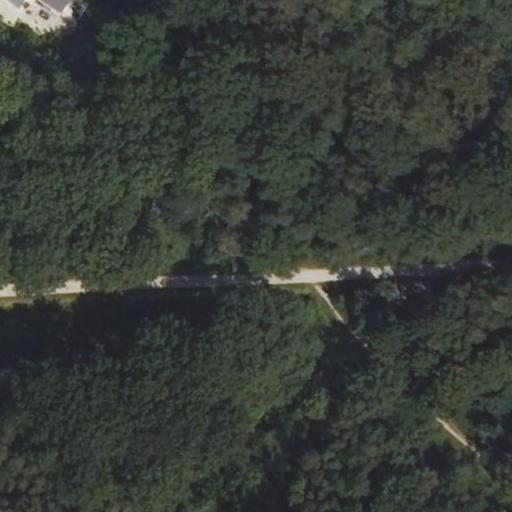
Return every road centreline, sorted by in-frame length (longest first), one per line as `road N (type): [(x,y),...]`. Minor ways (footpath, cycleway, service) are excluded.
road 1 (track): [(0,290),(327,272)]
road 2 (track): [(327,272),(511,264)]
